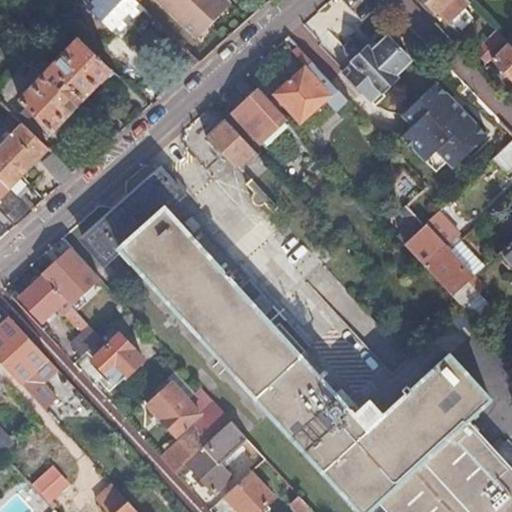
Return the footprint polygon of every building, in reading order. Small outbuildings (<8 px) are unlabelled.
[(119,38),(145,11),(137,3),(133,0),(85,0),(83,3),(119,38)] [(133,0),(137,3),(140,0),(154,0),(197,40),(210,26),(206,23),(214,15),(217,18),(231,4),(226,0),(133,0)] [(469,3),(466,0),(422,0),(446,24),(469,3)] [(74,42),(78,37),(52,12),(44,19),(62,37),(66,33),(74,42)] [(210,26),(217,18),(214,15),(206,23),(210,26)] [(473,50),(485,63),(491,57),(507,42),(495,29),(473,50)] [(51,66),(84,98),(99,83),(103,84),(109,77),(108,73),(112,69),(78,37),(74,42),(51,66)] [(344,57),(352,63),(367,48),(360,40),(352,37),(341,47),(344,57)] [(367,48),(352,63),(341,73),(372,104),(375,107),(388,94),(385,91),(398,79),(393,74),(408,60),(388,39),(374,53),(367,48)] [(491,57),(511,79),(511,46),(507,42),(491,57)] [(272,94),(299,124),(325,100),(335,111),(345,102),(346,101),(297,47),(292,51),(304,65),(272,94)] [(188,63),(193,68),(199,63),(193,57),(188,63)] [(52,131),(84,98),(51,66),(40,78),(36,73),(28,82),(32,87),(20,99),(52,131)] [(401,140),(425,165),(436,154),(447,165),(453,171),(487,137),(435,85),(401,119),(411,129),(401,140)] [(260,142),(284,120),(258,91),(234,114),(260,142)] [(325,100),(299,124),(309,135),(335,111),(325,100)] [(6,120),(15,129),(21,122),(12,114),(6,120)] [(205,140),(232,169),(244,158),(248,162),(253,158),(257,154),(226,120),(205,140)] [(0,144),(0,179),(9,187),(47,148),(21,122),(15,129),(0,144)] [(511,138),(491,158),(506,173),(511,167),(511,138)] [(436,154),(425,165),(436,176),(447,165),(436,154)] [(45,167),(62,184),(64,182),(74,174),(56,156),(45,167)] [(511,511),(511,472),(464,421),(488,400),(448,355),(367,429),(165,207),(185,189),(164,165),(82,239),(103,263),(119,248),(361,511),(365,511),(371,506),(376,511),(511,511)] [(406,197),(417,188),(405,172),(393,181),(406,197)] [(0,196),(9,187),(0,179),(0,196)] [(411,214),(403,205),(396,212),(404,220),(409,225),(395,237),(402,245),(423,225),(411,214)] [(433,214),(423,224),(440,242),(450,232),(433,214)] [(444,245),(454,236),(450,232),(440,242),(423,224),(423,225),(402,245),(422,266),(444,245)] [(511,238),(495,253),(509,268),(511,264),(511,238)] [(444,245),(422,266),(449,295),(472,274),(444,245)] [(99,277),(72,247),(42,275),(65,299),(69,305),(99,277)] [(472,274),(449,295),(460,307),(483,286),(472,274)] [(65,299),(42,275),(18,298),(41,322),(65,299)] [(83,319),(69,305),(63,311),(77,325),(83,319)] [(57,368),(9,317),(0,324),(0,361),(43,408),(56,397),(42,381),(57,368)] [(143,358),(113,326),(101,337),(87,350),(117,383),(143,358)] [(101,337),(91,327),(72,345),(82,355),(87,350),(101,337)] [(200,413),(188,399),(171,382),(147,404),(176,435),(200,413)] [(217,405),(200,388),(188,399),(200,413),(204,417),(217,405)] [(225,414),(217,405),(204,417),(194,426),(205,437),(212,430),(210,428),(225,414)] [(161,456),(175,472),(186,462),(231,421),(225,414),(210,428),(212,430),(205,437),(194,426),(161,456)] [(231,421),(186,462),(213,492),(230,476),(219,464),(242,441),(252,452),(256,449),(231,421)] [(0,433),(0,452),(1,454),(11,445),(0,433)] [(52,464),(30,484),(48,503),(70,483),(52,464)] [(248,471),(223,494),(239,511),(255,511),(272,497),(248,471)] [(0,499),(0,511),(29,511),(42,499),(20,478),(0,499)] [(138,511),(112,484),(96,499),(108,511),(138,511)] [(314,511),(298,494),(289,503),(298,511),(314,511)]
